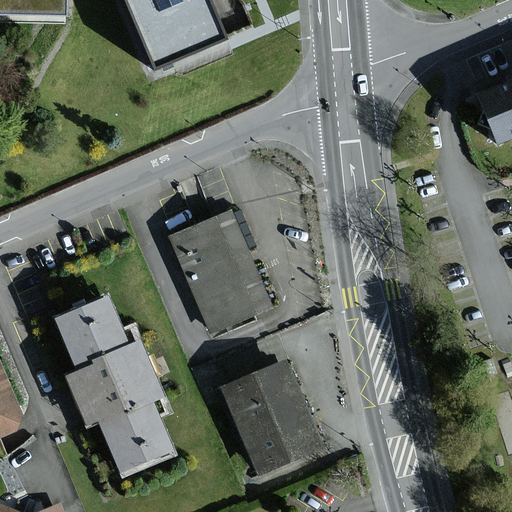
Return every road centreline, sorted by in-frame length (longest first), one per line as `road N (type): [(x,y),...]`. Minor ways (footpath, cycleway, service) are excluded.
road 1 (primary): [(345,103),(383,356),(420,511)]
road 2 (residential): [(345,103),(261,121),(0,234)]
road 3 (residential): [(341,65),(434,45),(511,13)]
